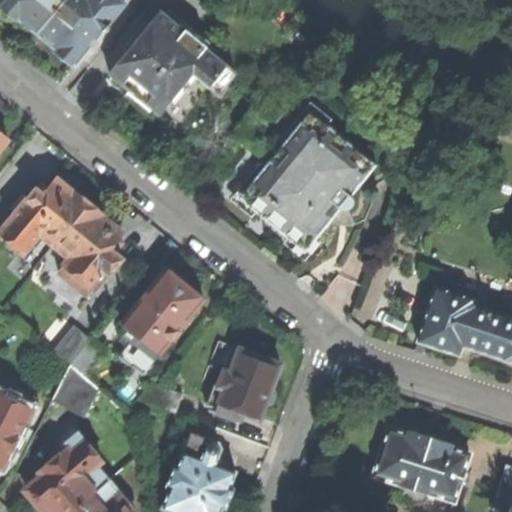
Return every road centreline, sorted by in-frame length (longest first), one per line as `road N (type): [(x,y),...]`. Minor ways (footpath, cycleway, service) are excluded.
road 1 (residential): [(0,73),(331,345)]
road 2 (residential): [(331,345),(511,403)]
road 3 (residential): [(271,511),(331,345)]
